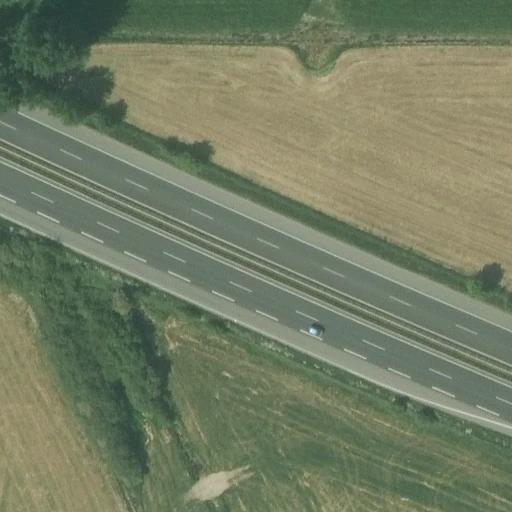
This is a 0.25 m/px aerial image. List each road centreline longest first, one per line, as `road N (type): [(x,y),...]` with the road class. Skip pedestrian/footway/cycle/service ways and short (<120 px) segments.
road 1 (motorway): [(511,338),(355,276),(0,114)]
road 2 (motorway): [(0,176),(511,400)]
